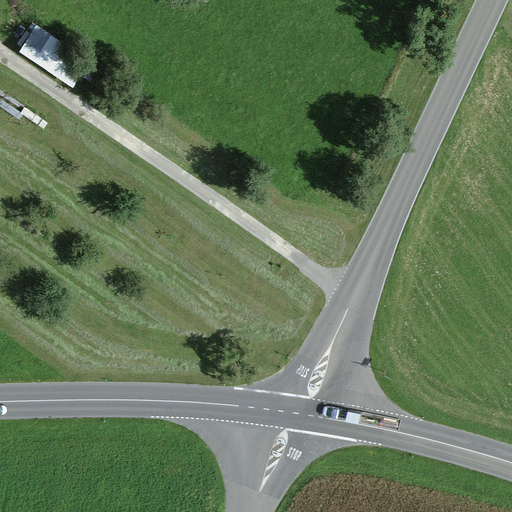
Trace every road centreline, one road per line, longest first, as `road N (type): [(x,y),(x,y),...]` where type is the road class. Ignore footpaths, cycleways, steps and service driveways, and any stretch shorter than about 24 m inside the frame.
road 1 (tertiary): [(494,0),(302,416)]
road 2 (secondary): [(302,416),(213,404),(0,405)]
road 3 (secondary): [(511,464),(302,416)]
